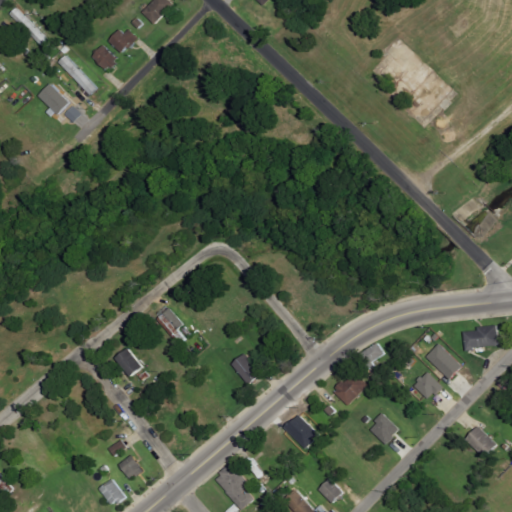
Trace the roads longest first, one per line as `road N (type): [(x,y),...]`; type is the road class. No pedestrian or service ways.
road 1 (tertiary): [(144,511),(374,323),(429,306),(511,299)]
road 2 (residential): [(511,299),(467,242),(212,0)]
road 3 (residential): [(0,420),(203,252),(220,247)]
road 4 (residential): [(357,511),(511,352)]
road 5 (residential): [(83,350),(201,511)]
road 6 (residential): [(215,2),(75,140)]
road 7 (residential): [(323,360),(220,247)]
